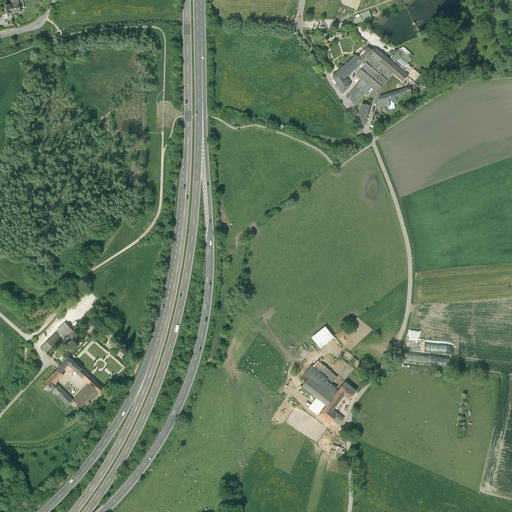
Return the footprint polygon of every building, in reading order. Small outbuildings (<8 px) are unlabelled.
[(9,0),(10,6),(12,14),(20,12),(20,8),(24,8),(23,0),(19,1),(18,0),(9,0)] [(7,6),(2,7),(2,9),(4,16),(4,18),(8,18),(7,15),(12,14),(10,6),(7,6)] [(355,24),(371,18),(368,11),(353,16),(355,24)] [(367,48),(358,58),(362,63),(363,64),(371,55),(374,51),(374,50),(373,49),(372,49),(371,50),(371,51),(367,48)] [(403,48),(399,49),(410,59),(413,56),(403,48)] [(374,51),(371,55),(379,62),(384,56),(376,49),(374,51)] [(391,59),(389,61),(407,76),(414,82),(416,80),(420,75),(409,66),(407,63),(410,59),(399,49),(393,56),(392,55),(390,58),(391,59)] [(371,55),(363,64),(364,65),(361,69),(356,74),(356,75),(362,80),(348,95),(354,106),(366,93),(373,98),(376,93),(377,93),(393,74),(379,62),(371,55)] [(332,77),(342,94),(343,93),(350,86),(345,78),(353,71),(358,66),(362,63),(358,58),(356,56),(337,73),(335,70),(331,74),(333,77),(332,77)] [(389,61),(384,56),(379,62),(393,74),(402,82),(407,76),(389,61)] [(418,86),(414,82),(410,87),(410,88),(414,91),(418,86)] [(410,87),(379,97),(375,108),(389,106),(389,104),(392,103),(393,103),(399,102),(399,100),(412,97),(414,91),(410,88),(410,87)] [(358,116),(363,125),(364,125),(370,106),(362,104),(358,116)] [(64,325),(56,332),(62,338),(70,331),(64,325)] [(319,349),(333,338),(324,327),(304,342),(311,350),(317,346),(319,349)] [(52,334),(39,348),(45,353),(50,347),(52,349),(59,341),(52,334)] [(102,391),(66,359),(58,368),(55,371),(59,375),(62,371),(63,370),(69,375),(72,372),(86,385),(71,402),(78,409),(88,398),(91,401),(96,395),(98,396),(102,391)] [(324,368),(319,363),(315,368),(320,372),(321,371),(323,369),(324,368)] [(59,375),(55,371),(42,384),(66,407),(71,402),(53,385),(61,377),(59,375)] [(335,397),(310,376),(301,388),(326,407),(335,397)] [(355,392),(345,384),(338,393),(343,397),(348,401),(355,392)] [(319,416),(330,425),(334,420),(339,425),(342,421),(331,412),(343,397),(338,393),(335,397),(326,407),(319,416)] [(331,447),(342,452),(345,443),(335,439),(331,447)]
